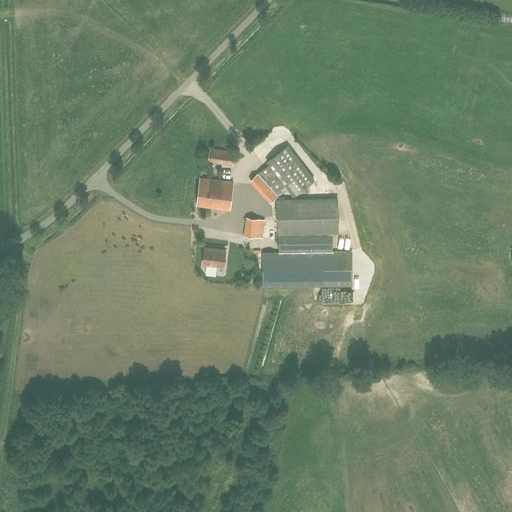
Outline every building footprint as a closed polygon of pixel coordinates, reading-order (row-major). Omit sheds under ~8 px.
[(269,165),(257,174),(250,181),(270,203),(277,196),(287,188),(293,195),(292,196),(293,197),(297,195),(296,194),(313,180),(287,146),(267,162),(269,165)] [(208,162),(232,165),(234,152),(210,148),(208,162)] [(197,205),(230,209),(234,183),(200,178),(197,205)] [(279,236),(279,252),(262,252),(263,287),(351,286),(350,251),(332,252),(331,234),(337,234),(337,199),(278,200),(278,236),(279,236)] [(265,220),(246,218),(244,235),(262,238),(265,220)] [(225,250),(205,248),(203,264),(223,266),(225,250)]
